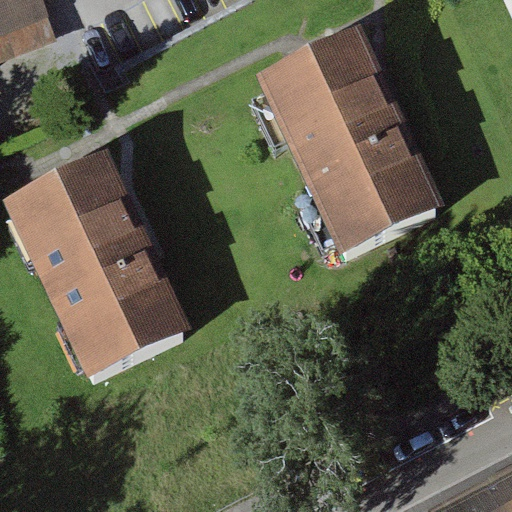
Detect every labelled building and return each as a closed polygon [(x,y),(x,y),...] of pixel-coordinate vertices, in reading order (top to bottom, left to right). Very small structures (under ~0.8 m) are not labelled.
[(0,0),(0,54),(60,33),(47,0),(0,0)] [(375,47),(269,95),(349,271),(455,223),(375,47)] [(119,171),(14,219),(95,398),(200,350),(119,171)] [(511,390),(499,397),(511,422),(511,390)] [(511,511),(511,481),(454,511),(511,511)]
